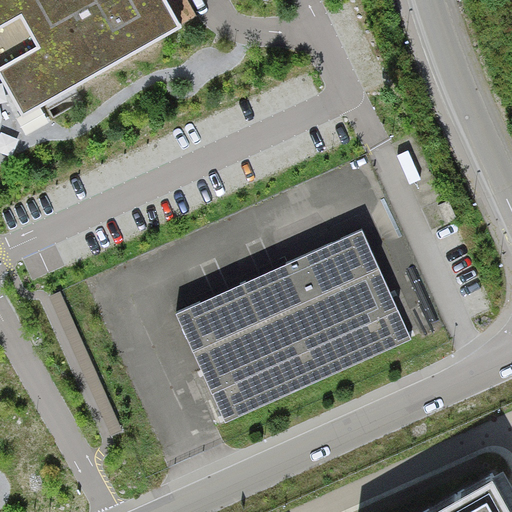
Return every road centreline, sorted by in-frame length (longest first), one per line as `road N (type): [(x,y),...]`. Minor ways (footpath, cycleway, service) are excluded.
road 1 (unclassified): [(159,511),(511,353)]
road 2 (residential): [(425,0),(457,96),(511,216)]
